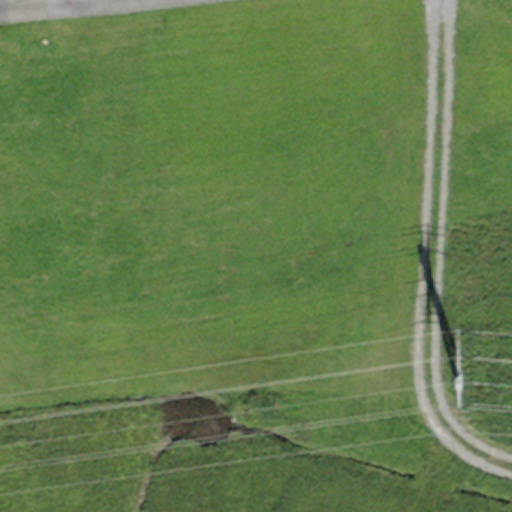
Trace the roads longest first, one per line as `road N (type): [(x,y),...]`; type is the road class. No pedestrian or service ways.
road 1 (track): [(443,0),(429,390),(454,437),(511,468)]
road 2 (unclassified): [(134,0),(0,12)]
